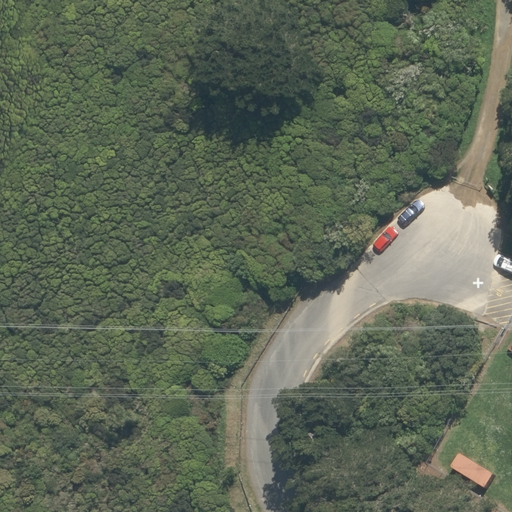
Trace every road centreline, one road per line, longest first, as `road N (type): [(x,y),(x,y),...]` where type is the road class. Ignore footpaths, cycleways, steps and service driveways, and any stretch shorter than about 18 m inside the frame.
road 1 (residential): [(285,511),(268,475),(268,411),(299,348),(352,291),(425,262)]
road 2 (track): [(425,262),(440,247),(491,87),(487,0)]
